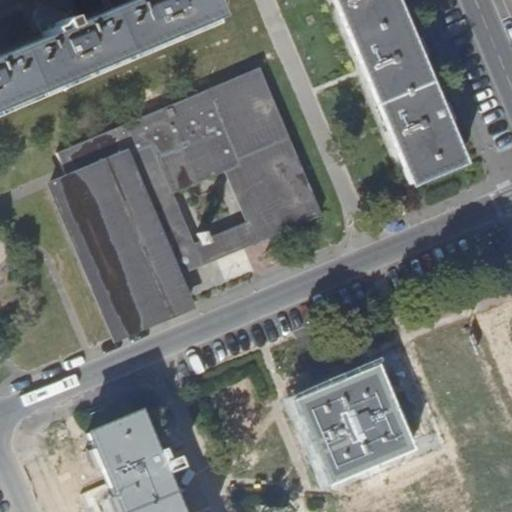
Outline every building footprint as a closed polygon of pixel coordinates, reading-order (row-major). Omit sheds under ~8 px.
[(199,0),(136,0),(0,57),(0,107),(208,20),(199,0)] [(335,0),(412,182),(458,161),(390,0),(335,0)] [(154,143),(176,195),(226,175),(241,168),(270,238),(321,217),(260,69),(59,152),(70,178),(154,143)] [(154,143),(70,178),(52,185),(114,335),(189,304),(178,276),(205,265),(196,245),(176,195),(154,143)] [(246,223),(196,245),(205,265),(270,238),(241,168),(226,175),(246,223)] [(299,407),(329,479),(402,448),(372,377),(323,397),(299,407)] [(89,435),(120,511),(177,511),(156,462),(136,415),(89,435)]
